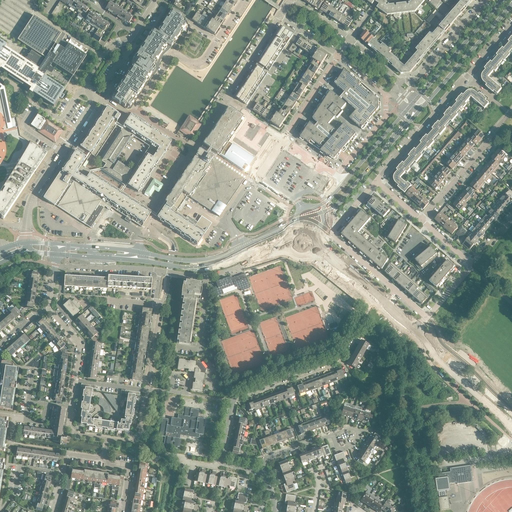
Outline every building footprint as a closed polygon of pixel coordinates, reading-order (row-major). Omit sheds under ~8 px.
[(75,10),(80,3),(75,0),(74,0),(70,7),(75,10)] [(319,9),(323,2),(319,0),(317,0),(314,7),(319,9)] [(379,4),(379,5),(377,8),(381,11),(387,15),(390,15),(390,12),(389,5),(389,4),(387,3),(386,3),(382,0),(365,0),(368,2),(372,5),(374,1),(376,2),(379,4)] [(412,0),(410,3),(417,9),(422,4),(425,0),(412,0)] [(460,0),(450,13),(446,17),(431,34),(430,33),(426,37),(427,38),(421,46),(420,45),(416,50),(417,51),(410,58),(417,65),(421,60),(420,59),(423,56),(424,57),(423,56),(425,53),(424,52),(427,49),(428,50),(432,45),(431,44),(434,41),(435,42),(437,40),(438,41),(442,36),(441,35),(444,32),(445,33),(447,30),(446,29),(449,25),(450,26),(457,19),(462,13),(461,12),(463,9),(464,10),(467,7),(466,6),(469,3),(470,4),(473,0),(460,0)] [(105,9),(110,12),(115,5),(110,2),(105,9)] [(409,2),(406,3),(401,4),(403,13),(415,12),(417,9),(410,3),(409,3),(409,2)] [(79,13),(84,6),(80,3),(75,10),(79,13)] [(229,12),(231,9),(232,7),(225,3),(222,7),(229,12)] [(325,3),(320,10),(325,13),(329,6),(325,3)] [(389,5),(390,12),(390,15),(394,15),(394,17),(395,18),(398,18),(400,16),(399,14),(403,13),(401,4),(397,4),(395,4),(394,4),(394,5),(390,5),(389,5)] [(115,5),(110,12),(114,15),(119,8),(115,5)] [(79,13),(77,16),(82,19),(84,16),(89,9),(84,6),(79,13)] [(325,13),(329,16),(334,9),(329,6),(325,13)] [(226,16),(227,15),(229,12),(222,7),(219,12),(226,16)] [(119,8),(114,15),(119,18),(124,11),(119,8)] [(329,16),(334,19),(339,12),(334,9),(329,16)] [(89,24),(90,22),(95,14),(91,11),(86,19),(87,19),(85,22),(89,24)] [(157,33),(153,30),(146,41),(145,42),(144,43),(143,44),(139,47),(136,49),(135,51),(134,51),(134,52),(133,53),(133,54),(132,54),(132,55),(132,56),(132,57),(132,58),(132,59),(132,60),(133,61),(134,62),(132,64),(134,65),(112,98),(119,103),(119,104),(120,105),(121,104),(125,107),(126,105),(129,107),(148,78),(147,77),(148,75),(149,76),(150,76),(150,75),(151,75),(152,75),(153,75),(154,74),(154,73),(155,73),(156,72),(156,70),(157,69),(157,68),(158,68),(158,67),(158,66),(158,65),(158,64),(159,62),(159,61),(159,60),(159,59),(160,58),(161,57),(161,56),(162,55),(163,54),(164,53),(165,53),(166,52),(167,51),(168,50),(169,49),(170,48),(171,47),(186,24),(182,22),(184,20),(180,17),(181,16),(179,15),(172,11),(157,33)] [(124,11),(119,18),(123,21),(128,14),(124,11)] [(223,21),(225,18),(226,16),(219,12),(216,16),(223,21)] [(334,19),(339,22),(343,15),(339,12),(334,19)] [(196,13),(192,20),(196,23),(201,16),(196,13)] [(95,14),(90,22),(89,24),(93,27),(94,27),(95,25),(100,17),(95,14)] [(128,14),(123,21),(128,24),(133,17),(128,14)] [(52,63),(73,76),(87,56),(69,44),(62,40),(66,34),(62,32),(61,33),(34,15),(34,16),(37,18),(31,28),(27,25),(19,37),(22,38),(20,41),(30,48),(37,52),(30,63),(23,59),(5,47),(7,44),(0,40),(0,68),(0,69),(1,68),(31,88),(29,91),(32,93),(33,93),(54,106),(65,89),(44,76),(52,63)] [(339,22),(343,25),(348,18),(343,15),(339,22)] [(201,16),(196,23),(201,26),(205,19),(201,16)] [(216,16),(214,19),(213,18),(211,20),(220,26),(223,21),(216,16)] [(95,25),(94,27),(98,30),(99,28),(104,20),(100,17),(95,25)] [(343,25),(348,28),(353,21),(348,18),(343,25)] [(205,29),(210,22),(205,19),(201,26),(205,29)] [(93,38),(92,39),(98,43),(99,42),(102,36),(100,35),(103,30),(104,31),(107,26),(108,27),(110,24),(109,23),(107,21),(107,22),(104,20),(99,28),(98,30),(93,38)] [(214,35),(217,30),(220,26),(211,20),(210,22),(205,29),(214,35)] [(284,29),(285,27),(282,26),(258,63),(269,71),(293,34),(284,29)] [(370,35),(366,31),(360,37),(362,38),(361,40),(364,42),(370,35)] [(372,33),(370,35),(364,42),(366,44),(367,43),(368,44),(367,45),(368,45),(374,38),(376,36),(372,33)] [(89,50),(70,38),(67,43),(85,55),(89,50)] [(300,48),(305,41),(300,38),(300,39),(299,40),(297,42),(296,44),(296,45),(300,48)] [(382,45),(374,38),(368,45),(372,49),(373,48),(376,51),(375,52),(376,52),(377,51),(379,53),(380,52),(382,54),(383,55),(382,56),(385,58),(384,59),(384,60),(385,59),(389,61),(388,63),(392,67),(397,62),(398,61),(399,60),(391,52),(392,51),(383,44),(382,45)] [(305,51),(310,44),(305,41),(300,48),(305,51)] [(309,54),(314,47),(310,44),(305,51),(309,54)] [(510,55),(508,54),(511,51),(505,46),(503,48),(502,48),(496,55),(493,59),(499,65),(502,62),(503,63),(510,55)] [(314,57),(319,50),(314,47),(309,54),(314,57)] [(321,65),(327,55),(319,50),(314,57),(313,59),(321,65)] [(398,61),(397,62),(392,67),(400,74),(403,71),(404,74),(407,74),(406,71),(407,70),(410,73),(417,65),(410,58),(406,63),(407,64),(405,67),(398,61)] [(318,69),(321,65),(313,59),(311,61),(313,62),(311,64),(318,69)] [(481,78),(488,77),(494,71),(495,72),(498,69),(496,68),(499,65),(493,59),(491,62),(490,61),(484,69),(485,70),(483,73),(482,73),(482,74),(482,75),(481,76),(481,77),(481,78)] [(315,74),(318,69),(311,64),(308,69),(315,74)] [(256,65),(240,90),(238,93),(238,94),(238,95),(239,95),(237,98),(247,105),(268,73),(263,70),(263,69),(258,66),(256,65)] [(306,68),(303,72),(306,73),(305,73),(305,74),(313,78),(315,74),(308,69),(306,68)] [(367,122),(374,114),(379,109),(378,100),(344,70),(335,84),(310,123),(300,137),(334,160),(342,151),(351,141),(352,142),(363,130),(368,123),(367,122)] [(313,78),(305,74),(302,78),(310,83),(313,78)] [(502,89),(488,77),(481,78),(481,79),(482,79),(482,80),(482,81),(483,81),(483,82),(486,85),(485,86),(493,93),(494,91),(497,94),(502,89)] [(310,83),(302,78),(299,83),(307,87),(310,83)] [(304,92),(307,87),(299,83),(296,87),(304,92)] [(0,217),(1,218),(3,215),(12,201),(15,197),(21,188),(22,186),(26,180),(30,175),(38,161),(40,159),(41,157),(42,155),(43,155),(44,152),(45,152),(43,151),(41,150),(39,149),(38,148),(31,143),(29,142),(20,136),(16,117),(10,118),(4,87),(1,85),(0,84),(0,217)] [(301,96),(304,92),(296,87),(293,92),(301,96)] [(453,105),(457,109),(459,110),(462,107),(463,108),(467,105),(465,103),(471,97),(470,91),(470,90),(468,91),(466,93),(463,96),(462,94),(456,102),(453,105)] [(470,90),(470,91),(471,97),(484,109),(489,104),(485,101),(487,99),(479,93),(478,94),(475,92),(473,91),(470,90)] [(301,96),(293,92),(290,96),(298,101),(301,96)] [(295,105),(298,101),(290,96),(287,101),(295,105)] [(292,110),(295,105),(287,101),(285,105),(292,110)] [(262,106),(257,103),(257,104),(256,106),(254,108),(253,110),(257,114),(262,106)] [(292,110),(285,105),(282,110),(289,114),(292,110)] [(458,115),(456,114),(459,110),(457,109),(453,105),(450,108),(444,115),(441,119),(447,124),(450,121),(451,122),(458,115)] [(118,114),(106,106),(80,147),(88,152),(89,153),(94,156),(115,124),(120,116),(118,114)] [(262,117),(267,109),(262,106),(257,114),(262,117)] [(229,107),(203,145),(204,145),(208,148),(219,155),(220,154),(221,153),(225,146),(228,143),(245,118),(229,107)] [(266,119),(271,112),(267,109),(262,117),(266,119)] [(289,114),(282,110),(280,112),(278,111),(277,113),(286,119),(289,114)] [(271,122),(276,115),(271,112),(266,119),(271,122)] [(280,128),(286,119),(277,113),(276,115),(271,122),(280,128)] [(62,131),(59,129),(46,121),(45,121),(44,120),(45,119),(37,115),(31,124),(35,127),(35,128),(38,130),(38,129),(39,129),(40,130),(40,131),(55,141),(57,138),(57,139),(61,133),(60,133),(62,131)] [(106,164),(103,169),(101,171),(124,185),(127,185),(132,188),(135,191),(140,190),(172,142),(149,127),(131,115),(122,128),(101,161),(106,164)] [(189,117),(181,130),(184,132),(183,133),(186,134),(191,137),(200,124),(199,124),(197,122),(189,117)] [(446,128),(445,127),(447,124),(441,119),(438,122),(435,125),(432,129),(429,132),(435,138),(438,135),(440,136),(446,128)] [(476,132),(475,132),(473,134),(480,141),(484,136),(477,131),(476,132)] [(426,135),(420,142),(420,143),(417,146),(424,151),(426,148),(428,149),(434,142),(433,141),(435,138),(429,132),(426,135)] [(471,138),(470,139),(475,144),(476,145),(480,141),(473,134),(470,137),(471,138)] [(470,139),(468,138),(465,142),(471,148),(475,144),(470,139)] [(461,147),(467,153),(471,148),(465,142),(461,147)] [(221,153),(220,154),(245,171),(248,166),(253,160),(252,160),(253,158),(253,157),(232,144),(231,145),(228,143),(225,146),(221,153)] [(414,149),(408,156),(405,159),(412,165),(415,162),(416,163),(422,156),(421,154),(424,151),(417,146),(415,149),(414,149)] [(457,151),(464,157),(467,153),(461,147),(457,151)] [(219,216),(245,179),(241,177),(205,152),(200,149),(200,150),(197,153),(198,153),(197,154),(165,202),(166,203),(158,216),(157,217),(157,218),(197,245),(205,234),(205,233),(212,223),(201,216),(197,222),(187,216),(186,218),(176,212),(177,210),(179,211),(180,211),(187,202),(184,200),(187,195),(198,203),(199,203),(214,213),(214,214),(219,217),(219,216)] [(455,149),(452,154),(453,155),(460,161),(464,157),(457,151),(455,149)] [(502,160),(505,157),(504,157),(505,155),(499,149),(495,154),(502,160)] [(77,152),(75,150),(61,171),(62,171),(61,173),(60,173),(43,198),(55,206),(90,229),(105,207),(110,211),(111,208),(125,217),(123,220),(130,224),(131,221),(142,228),(151,214),(148,212),(119,193),(87,171),(85,170),(84,171),(79,168),(86,158),(85,157),(77,152)] [(166,158),(154,177),(162,182),(179,155),(176,154),(174,157),(170,155),(168,159),(166,158)] [(498,164),(499,162),(500,163),(502,160),(495,154),(491,158),(492,159),(493,159),(498,164)] [(450,160),(456,165),(460,161),(453,155),(450,160)] [(403,162),(396,170),(398,171),(395,174),(394,175),(394,176),(394,177),(393,177),(393,178),(393,179),(400,178),(406,172),(407,173),(410,169),(409,168),(412,165),(405,159),(403,163),(403,162)] [(496,170),(499,167),(498,166),(499,165),(498,164),(493,159),(492,159),(489,164),(496,170)] [(446,164),(452,170),(456,165),(450,160),(446,164)] [(492,174),(493,172),(494,173),(496,170),(489,164),(485,168),(492,174)] [(450,172),(444,166),(440,171),(446,177),(450,172)] [(489,179),(491,176),(490,175),(492,174),(485,168),(481,172),(489,179)] [(436,175),(443,181),(446,177),(440,171),(436,175)] [(484,182),(485,181),(486,181),(489,179),(481,172),(478,176),(484,182)] [(432,179),(439,185),(443,181),(436,175),(432,179)] [(481,187),(484,184),(483,184),(484,182),(478,176),(474,181),(481,187)] [(397,187),(405,193),(412,186),(408,182),(407,184),(400,178),(393,179),(394,180),(394,181),(395,182),(395,183),(396,183),(399,186),(397,187)] [(429,184),(435,189),(439,185),(432,179),(429,184)] [(154,180),(146,192),(146,193),(149,196),(150,195),(154,190),(155,190),(158,192),(159,192),(163,186),(163,185),(155,180),(154,180)] [(470,185),(477,191),(478,189),(479,190),(481,187),(474,181),(470,185)] [(473,195),(475,193),(468,187),(464,192),(472,199),(474,196),(473,195)] [(417,191),(414,188),(413,189),(411,188),(406,194),(410,198),(417,191)] [(506,192),(502,195),(504,197),(511,203),(511,200),(511,192),(510,190),(508,189),(506,192)] [(410,198),(415,202),(420,196),(419,194),(419,193),(417,191),(410,198)] [(469,201),(472,199),(464,192),(460,196),(467,202),(468,200),(469,201)] [(425,198),(427,197),(424,194),(422,197),(420,196),(415,202),(419,206),(425,198)] [(504,197),(502,195),(499,200),(507,207),(511,203),(504,197)] [(466,203),(467,202),(460,196),(457,201),(464,207),(467,204),(466,203)] [(372,207),(378,200),(374,197),(368,204),(372,207)] [(419,206),(423,210),(429,203),(427,202),(428,201),(425,198),(419,206)] [(372,207),(376,211),(382,203),(378,200),(372,207)] [(507,207),(499,200),(495,204),(503,211),(507,207)] [(462,210),(464,207),(457,201),(453,205),(459,211),(461,209),(462,210)] [(376,211),(380,214),(386,207),(382,203),(376,211)] [(503,211),(495,204),(491,209),(499,216),(503,211)] [(490,215),(488,217),(486,214),(482,219),(490,226),(499,216),(491,209),(488,206),(486,207),(489,211),(487,213),(490,215)] [(386,207),(380,214),(383,217),(384,217),(385,219),(386,218),(387,217),(385,216),(389,211),(390,211),(390,210),(386,207)] [(362,211),(346,229),(341,234),(382,270),(382,269),(388,259),(381,253),(383,251),(381,249),(379,251),(370,244),(373,241),(370,239),(368,242),(358,233),(360,231),(362,233),(364,231),(362,229),(364,226),(366,229),(368,226),(366,224),(371,219),(362,211)] [(439,223),(445,216),(443,213),(442,214),(440,213),(435,219),(439,223)] [(439,223),(443,227),(449,221),(447,219),(448,218),(445,216),(439,223)] [(397,219),(394,224),(404,230),(407,225),(397,219)] [(478,223),(487,230),(490,226),(482,219),(478,223)] [(454,223),(455,222),(452,220),(450,222),(449,221),(443,227),(447,231),(454,223)] [(447,231),(452,235),(458,228),(456,227),(457,226),(454,223),(447,231)] [(475,227),(483,235),(487,230),(478,223),(475,227)] [(394,224),(391,228),(401,234),(404,230),(394,224)] [(471,232),(479,239),(483,235),(475,227),(471,232)] [(391,228),(388,232),(399,239),(401,234),(391,228)] [(388,232),(385,238),(387,239),(388,238),(396,243),(399,239),(388,232)] [(468,237),(469,237),(475,243),(479,239),(471,232),(467,236),(468,237)] [(475,243),(469,237),(468,237),(463,244),(469,250),(475,243)] [(431,246),(427,250),(435,259),(439,256),(431,246)] [(427,250),(423,253),(431,262),(435,259),(427,250)] [(423,253),(419,256),(427,266),(431,262),(423,253)] [(419,256),(415,260),(419,264),(417,266),(419,269),(421,267),(423,269),(427,266),(419,256)] [(436,288),(448,275),(455,267),(447,261),(443,266),(440,264),(438,266),(441,268),(436,274),(433,272),(431,274),(434,276),(429,281),(436,287),(436,288)] [(385,272),(389,276),(397,267),(391,262),(390,262),(389,264),(390,264),(385,272)] [(397,267),(389,276),(393,279),(400,270),(397,267)] [(282,269),(250,279),(260,313),(277,308),(276,304),(279,303),(280,306),(291,303),(282,269)] [(30,272),(29,278),(37,279),(38,273),(37,273),(37,271),(33,270),(33,273),(30,272)] [(393,279),(396,282),(404,273),(400,270),(393,279)] [(404,273),(396,282),(400,286),(408,277),(404,273)] [(231,277),(231,276),(223,279),(223,280),(221,281),(221,280),(216,282),(218,288),(215,289),(217,296),(223,294),(222,290),(234,285),(235,288),(237,287),(238,289),(240,289),(241,291),(250,288),(245,274),(230,279),(230,277),(231,277)] [(64,287),(71,287),(72,275),(71,275),(70,276),(64,276),(64,287)] [(101,277),(100,289),(107,290),(108,287),(108,279),(108,278),(102,278),(102,277),(101,277)] [(144,277),(143,289),(151,290),(152,279),(145,278),(146,277),(144,277)] [(404,289),(412,280),(408,277),(400,286),(404,289)] [(408,292),(416,283),(412,280),(404,289),(408,292)] [(193,298),(200,299),(201,289),(202,283),(196,282),(196,281),(190,281),(189,281),(183,281),(182,287),(181,293),(181,294),(180,299),(181,299),(181,298),(183,298),(182,303),(184,304),(184,306),(182,305),(181,310),(183,310),(183,312),(181,312),(180,316),(182,316),(182,318),(180,318),(179,322),(181,322),(181,324),(179,324),(178,328),(180,329),(180,331),(178,330),(178,335),(180,335),(179,337),(177,337),(177,341),(179,341),(178,343),(176,343),(189,345),(195,301),(193,301),(193,298)] [(412,296),(418,288),(420,287),(416,283),(408,292),(412,296)] [(418,288),(412,296),(417,300),(423,293),(418,288)] [(423,293),(417,300),(422,304),(428,297),(423,293)] [(298,309),(314,303),(311,294),(294,300),(298,309)] [(71,302),(69,300),(67,302),(64,298),(63,299),(63,302),(64,304),(63,306),(68,311),(77,303),(74,299),(71,302)] [(80,306),(77,303),(68,311),(73,317),(79,311),(78,309),(80,306)] [(12,305),(8,309),(10,312),(16,319),(21,315),(19,313),(20,312),(16,307),(14,308),(12,305)] [(139,314),(149,316),(151,316),(152,310),(140,308),(139,314)] [(11,322),(12,321),(13,321),(16,319),(10,312),(5,316),(11,322)] [(79,325),(86,319),(82,315),(76,320),(77,322),(76,322),(79,325)] [(11,322),(5,316),(1,320),(7,327),(10,324),(9,323),(11,322)] [(41,318),(35,323),(39,328),(45,322),(41,318)] [(84,329),(90,324),(86,319),(79,325),(82,328),(84,329)] [(338,327),(336,321),(328,324),(330,330),(338,327)] [(47,323),(47,324),(45,322),(39,328),(43,332),(50,326),(47,323)] [(87,334),(94,328),(90,324),(84,329),(85,331),(84,331),(87,334)] [(52,330),(52,329),(50,326),(43,332),(47,337),(53,331),(52,330)] [(98,333),(94,328),(87,334),(90,337),(92,338),(91,339),(92,340),(97,339),(94,336),(98,333)] [(55,332),(54,333),(53,331),(47,337),(51,341),(58,335),(55,332)] [(21,336),(21,337),(20,338),(25,344),(30,340),(24,333),(21,336)] [(60,339),(60,338),(58,335),(51,341),(55,346),(61,340),(60,339)] [(18,339),(17,339),(15,341),(21,348),(25,344),(20,338),(18,339)] [(100,350),(101,344),(96,343),(97,339),(92,340),(92,342),(93,343),(93,345),(92,345),(91,348),(100,350)] [(59,350),(60,350),(61,351),(65,350),(63,347),(65,345),(61,340),(55,346),(59,350)] [(366,349),(369,344),(361,340),(358,345),(366,349)] [(12,344),(12,345),(11,346),(16,352),(21,348),(15,341),(12,344)] [(363,354),(366,349),(358,345),(355,350),(363,354)] [(8,347),(5,349),(12,356),(16,352),(11,346),(9,347),(8,347)] [(67,360),(68,354),(65,354),(65,350),(61,351),(61,353),(60,353),(59,359),(67,360)] [(355,350),(353,354),(361,359),(363,354),(355,350)] [(358,364),(361,359),(353,354),(350,359),(358,364)] [(188,370),(188,371),(194,372),(193,379),(195,379),(195,382),(194,383),(193,383),(192,389),(202,391),(203,384),(203,380),(204,380),(206,370),(200,362),(189,361),(185,361),(185,360),(179,359),(177,370),(184,371),(184,369),(185,369),(188,370)] [(347,364),(355,368),(358,364),(350,359),(347,364)] [(0,384),(0,408),(3,409),(12,411),(13,407),(12,407),(15,389),(16,383),(14,383),(16,372),(18,372),(18,368),(12,368),(13,364),(10,362),(7,361),(4,361),(1,361),(1,367),(3,367),(0,384)] [(339,369),(336,371),(339,379),(345,377),(342,370),(340,370),(339,369)] [(332,373),(330,374),(334,382),(337,381),(337,380),(339,379),(336,371),(332,372),(332,373)] [(142,375),(141,375),(131,374),(130,380),(141,382),(142,375)] [(328,374),(324,375),(328,384),(330,383),(330,384),(334,382),(330,374),(329,374),(328,374)] [(321,377),(319,378),(322,386),(326,385),(325,384),(328,384),(324,375),(321,376),(321,377)] [(317,378),(313,379),(316,388),(319,387),(319,388),(322,386),(319,378),(317,379),(317,378)] [(310,381),(308,382),(311,391),(314,389),(316,388),(313,379),(309,380),(310,381)] [(306,382),(302,383),(305,392),(307,391),(308,392),(311,391),(308,382),(306,383),(306,382)] [(299,394),(305,392),(302,383),(298,385),(299,385),(296,386),(299,394)] [(91,393),(92,389),(84,387),(82,399),(90,401),(91,396),(93,397),(94,394),(91,393)] [(292,388),(286,390),(289,398),(295,396),(292,388)] [(284,390),(280,391),(284,400),(289,398),(286,390),(284,391),(284,390)] [(275,394),(278,402),(284,400),(280,391),(276,393),(277,394),(275,394)] [(117,411),(117,408),(118,404),(111,395),(104,394),(117,411)] [(127,402),(126,406),(135,407),(136,395),(128,394),(127,399),(125,398),(124,401),(127,402)] [(269,395),(272,404),(278,402),(275,394),(273,395),(273,394),(269,395)] [(264,398),(267,406),(272,404),(269,395),(265,397),(266,398),(264,398)] [(258,400),(261,408),(267,406),(264,398),(262,399),(261,398),(258,400)] [(90,405),(90,401),(82,399),(80,412),(81,412),(89,413),(89,408),(92,409),(92,406),(90,405)] [(110,409),(109,408),(109,407),(109,406),(108,405),(108,404),(107,403),(106,402),(105,401),(104,401),(104,400),(103,400),(102,400),(101,399),(100,399),(99,399),(98,405),(99,405),(100,405),(101,406),(102,406),(102,407),(103,408),(103,409),(104,410),(104,411),(104,412),(110,413),(110,412),(110,411),(110,410),(110,409)] [(252,403),(255,410),(261,408),(258,400),(254,401),(254,402),(252,403)] [(324,402),(320,403),(321,406),(325,405),(325,406),(326,410),(327,410),(327,411),(328,412),(330,411),(326,401),(324,401),(324,402)] [(249,412),(255,410),(252,403),(247,405),(249,412)] [(340,406),(339,412),(341,413),(341,415),(346,416),(349,407),(344,405),(344,407),(340,406)] [(350,405),(349,407),(346,416),(351,418),(352,418),(354,409),(355,406),(350,405)] [(124,418),(132,419),(133,420),(135,407),(126,406),(125,411),(123,410),(123,412),(123,413),(125,414),(124,418)] [(54,430),(54,431),(53,439),(52,439),(52,441),(60,442),(60,445),(66,445),(66,442),(69,443),(70,438),(61,437),(65,409),(53,407),(50,425),(51,425),(51,426),(54,430)] [(164,445),(166,445),(166,447),(169,447),(170,446),(174,446),(173,448),(177,449),(177,447),(180,447),(181,439),(179,439),(179,435),(199,438),(199,434),(203,435),(205,419),(197,418),(199,410),(183,408),(182,416),(179,415),(178,419),(172,418),(171,421),(168,420),(168,419),(162,418),(162,420),(160,420),(157,436),(165,437),(164,445)] [(352,418),(351,418),(351,419),(356,421),(357,420),(359,412),(360,410),(354,409),(352,418)] [(88,415),(89,413),(81,412),(80,418),(81,418),(81,424),(86,425),(86,426),(92,427),(93,419),(91,419),(91,416),(88,415)] [(362,421),(361,422),(367,424),(367,423),(368,421),(371,421),(372,416),(369,415),(370,413),(365,412),(362,421)] [(330,414),(324,417),(327,425),(333,423),(330,414)] [(2,447),(3,443),(5,429),(7,430),(9,419),(0,417),(0,450),(4,451),(4,447),(2,447)] [(323,427),(327,425),(324,417),(322,417),(321,417),(318,418),(321,426),(323,426),(323,427)] [(98,420),(93,419),(92,427),(92,428),(104,430),(106,421),(101,421),(101,418),(98,418),(98,420)] [(120,423),(118,423),(117,430),(123,431),(123,430),(129,431),(130,425),(131,425),(132,419),(124,418),(124,421),(121,420),(120,423)] [(319,427),(321,426),(318,418),(315,419),(315,420),(313,421),(316,429),(320,428),(319,427)] [(110,422),(106,421),(104,430),(117,432),(117,430),(118,423),(113,422),(113,420),(112,420),(110,419),(110,422)] [(312,431),(316,429),(313,421),(310,422),(310,421),(307,422),(310,431),(312,430),(312,431)] [(308,431),(310,431),(307,422),(303,423),(304,424),(301,425),(304,434),(308,432),(308,431)] [(296,429),(295,429),(296,432),(297,432),(299,436),(304,434),(301,425),(296,427),(296,429)] [(29,436),(30,428),(24,427),(23,430),(20,430),(20,432),(23,432),(23,435),(29,436)] [(285,431),(288,440),(294,437),(291,429),(285,431)] [(280,433),(283,442),(288,440),(285,431),(280,433)] [(274,435),(277,444),(283,442),(280,433),(274,435)] [(369,439),(377,445),(380,440),(378,439),(380,436),(375,433),(373,435),(372,435),(369,439)] [(268,437),(271,446),(277,444),(274,435),(268,437)] [(268,437),(263,439),(266,448),(271,446),(268,437)] [(266,448),(263,439),(257,441),(260,450),(266,448)] [(374,449),(377,445),(369,439),(366,444),(374,449)] [(371,454),(374,449),(366,444),(363,448),(371,454)] [(327,445),(319,448),(322,456),(325,455),(325,456),(331,454),(327,445)] [(317,458),(313,447),(311,448),(312,451),(309,452),(312,460),(317,458)] [(322,456),(319,448),(317,449),(316,447),(313,447),(317,458),(322,456)] [(16,455),(16,456),(22,457),(23,449),(17,448),(17,450),(15,449),(14,454),(16,455)] [(368,458),(371,454),(363,448),(360,453),(368,458)] [(312,460),(309,452),(306,453),(306,450),(303,451),(307,462),(312,460)] [(307,462),(303,451),(301,452),(302,455),(299,456),(302,464),(307,462)] [(338,463),(344,461),(346,461),(343,452),(334,456),(336,461),(337,461),(338,463)] [(365,463),(368,458),(360,453),(357,458),(359,459),(357,461),(362,465),(364,462),(365,463)] [(282,474),(290,471),(287,460),(278,463),(282,474)] [(439,478),(435,478),(437,492),(438,492),(439,498),(440,511),(450,509),(448,497),(447,497),(446,491),(450,490),(449,484),(454,483),(454,481),(456,481),(456,483),(457,484),(473,482),(472,470),(471,465),(450,468),(450,472),(438,474),(439,478)] [(337,469),(339,474),(347,471),(345,466),(337,469)] [(69,468),(68,472),(72,472),(71,475),(71,480),(77,481),(83,482),(88,483),(94,484),(100,485),(106,486),(112,486),(112,489),(118,490),(118,487),(119,487),(119,482),(119,481),(120,479),(123,480),(124,476),(120,476),(120,477),(118,477),(118,475),(114,475),(110,474),(110,476),(108,476),(106,475),(106,473),(102,473),(98,472),(98,474),(96,474),(94,473),(94,472),(90,471),(86,471),(86,472),(84,472),(82,472),(82,470),(78,469),(74,469),(74,471),(72,470),(72,468),(69,468)] [(282,474),(286,484),(292,482),(294,481),(290,471),(282,474)] [(339,474),(341,479),(349,476),(347,471),(339,474)] [(194,482),(194,484),(196,485),(197,482),(205,484),(207,475),(196,473),(194,482)] [(44,474),(42,480),(50,483),(52,477),(44,474)] [(218,477),(207,475),(205,484),(216,486),(218,477)] [(349,476),(341,479),(343,485),(345,484),(346,486),(349,485),(348,483),(351,482),(349,476)] [(227,486),(228,480),(218,477),(216,486),(226,488),(227,486)] [(228,480),(227,486),(229,486),(229,487),(235,488),(237,479),(228,477),(228,480)] [(50,483),(42,480),(40,486),(49,489),(50,485),(49,485),(50,483)] [(292,482),(286,484),(283,485),(287,493),(296,490),(294,484),(293,484),(292,482)] [(48,492),(49,489),(40,486),(39,492),(47,494),(47,492),(48,492)] [(191,502),(191,501),(193,491),(185,489),(182,500),(185,501),(185,500),(191,502)] [(365,504),(370,497),(371,495),(366,491),(364,495),(360,501),(365,504)] [(46,496),(47,494),(39,492),(37,498),(46,500),(47,496),(46,496)] [(76,494),(68,492),(66,497),(74,500),(76,494)] [(238,501),(238,502),(244,503),(243,503),(246,504),(248,495),(238,493),(237,499),(238,499),(238,501)] [(287,504),(293,505),(293,504),(294,502),(295,502),(295,496),(286,495),(285,503),(287,504)] [(371,495),(370,497),(365,504),(370,507),(374,500),(376,498),(371,495)] [(64,503),(73,505),(74,500),(66,497),(66,499),(65,499),(64,503)] [(45,504),(46,500),(37,498),(35,504),(43,506),(44,504),(45,504)] [(376,498),(374,500),(370,507),(374,510),(380,500),(376,498)] [(191,501),(191,502),(185,500),(185,501),(183,511),(187,511),(191,511),(194,502),(191,501)] [(380,511),(383,506),(383,505),(385,503),(380,500),(374,510),(377,511),(379,511),(380,510),(380,511)] [(244,503),(238,502),(238,501),(235,501),(233,511),(241,511),(243,503),(244,503)] [(383,505),(383,506),(380,511),(382,511),(386,511),(393,508),(389,505),(390,504),(386,501),(385,503),(383,505)] [(63,509),(71,511),(73,505),(64,503),(63,507),(64,507),(63,509)]
